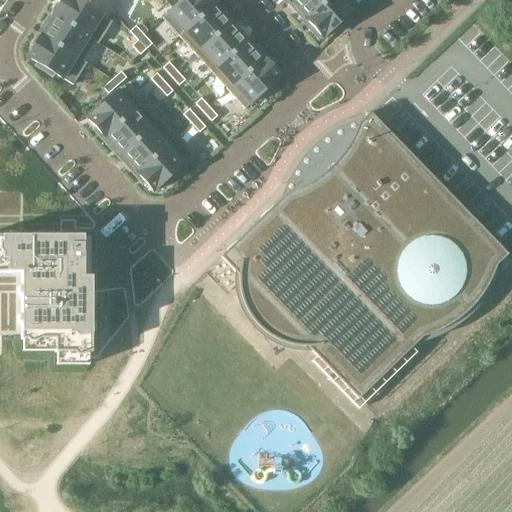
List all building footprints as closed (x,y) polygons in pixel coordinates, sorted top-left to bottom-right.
[(74,0),(62,0),(53,16),(98,44),(111,23),(106,19),(110,12),(100,0),(99,0),(90,0),(86,7),(74,0)] [(99,0),(100,0),(110,12),(113,15),(120,0),(128,0),(129,1),(129,0),(99,0)] [(210,0),(183,0),(167,15),(184,33),(215,5),(210,0)] [(291,0),(289,3),(290,3),(291,2),(306,18),(305,20),(327,0),(291,0)] [(322,39),(358,6),(352,0),(327,0),(305,20),(322,39)] [(195,56),(230,24),(214,7),(215,6),(215,5),(184,33),(178,38),(195,56)] [(40,36),(85,64),(86,64),(81,61),(93,42),(97,45),(98,44),(53,16),(52,17),(54,17),(42,37),(40,36)] [(211,74),(247,41),(246,40),(245,41),(230,24),(195,56),(211,74)] [(137,41),(143,36),(135,27),(129,33),(137,41)] [(40,36),(27,58),(36,63),(34,67),(52,78),(54,75),(72,86),(85,64),(40,36)] [(143,36),(137,41),(145,50),(151,45),(143,36)] [(137,41),(131,47),(139,56),(145,50),(137,41)] [(247,41),(211,74),(227,91),(263,58),(247,41)] [(280,77),(263,58),(227,91),(244,110),(280,77)] [(162,69),(170,78),(176,72),(168,64),(162,69)] [(176,72),(170,78),(178,87),(184,81),(176,72)] [(117,87),(126,79),(121,73),(112,81),(117,87)] [(150,80),(158,89),(164,83),(156,74),(150,80)] [(117,87),(112,81),(103,89),(108,95),(117,87)] [(172,92),(164,83),(158,89),(166,97),(172,92)] [(140,105),(123,87),(87,119),(104,138),(140,105)] [(194,104),(202,113),(208,108),(200,99),(194,104)] [(104,138),(120,156),(156,123),(140,105),(104,138)] [(216,117),(208,108),(202,113),(210,122),(216,117)] [(183,115),(191,124),(196,119),(188,110),(183,115)] [(359,398),(422,338),(428,336),(433,334),(436,333),(440,331),(444,329),(447,327),(450,325),(453,323),(455,321),(460,318),(463,315),(467,312),(470,309),(475,303),(479,298),(483,293),(486,288),(489,283),(491,278),(493,274),(495,269),(496,266),(499,263),(507,256),(369,113),(363,119),(357,124),(355,129),(352,136),(346,147),(335,161),(326,170),(323,173),(315,179),(314,177),(312,177),(311,176),(309,176),(308,176),(306,176),(304,177),(303,178),(303,179),(302,180),(302,181),(302,182),(302,184),(302,185),(302,186),(303,187),(285,194),(219,258),(237,276),(237,284),(238,291),(239,296),(240,300),(243,306),(246,313),(249,318),(251,321),(256,326),(259,330),(264,334),(268,337),(274,340),(279,342),(283,344),(289,346),(293,347),(298,347),(302,348),(307,348),(358,400),(359,398)] [(205,128),(196,119),(191,124),(199,133),(205,128)] [(172,141),(156,123),(120,156),(120,157),(122,155),(137,172),(135,173),(136,174),(172,141)] [(153,192),(189,159),(172,141),(136,174),(153,192)] [(0,336),(20,336),(20,340),(26,340),(29,343),(35,343),(38,340),(54,340),(54,353),(73,354),(76,357),(82,357),(85,354),(90,353),(90,335),(93,332),(93,326),(90,323),(90,307),(93,304),(93,297),(91,295),(90,237),(44,237),(41,234),(35,234),(32,237),(22,237),(22,192),(0,191),(0,336)]
